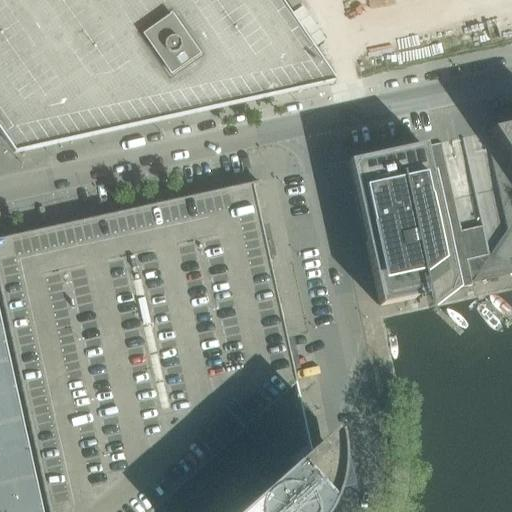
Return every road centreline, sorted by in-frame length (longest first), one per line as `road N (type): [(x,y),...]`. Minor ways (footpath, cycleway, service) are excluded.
road 1 (residential): [(367,511),(368,424),(305,127)]
road 2 (residential): [(0,193),(305,127)]
road 3 (residential): [(305,127),(511,84)]
